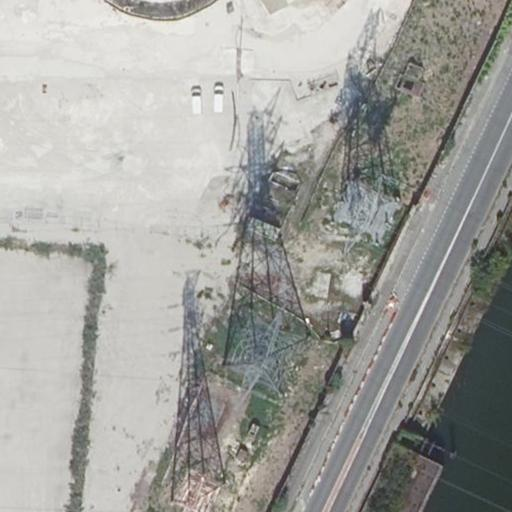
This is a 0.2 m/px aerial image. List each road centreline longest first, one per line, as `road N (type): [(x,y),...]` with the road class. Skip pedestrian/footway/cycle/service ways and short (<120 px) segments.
road 1 (secondary): [(447,255),(404,309),(308,511)]
road 2 (secondary): [(340,511),(424,335),(447,255)]
road 3 (secondary): [(447,255),(511,107)]
